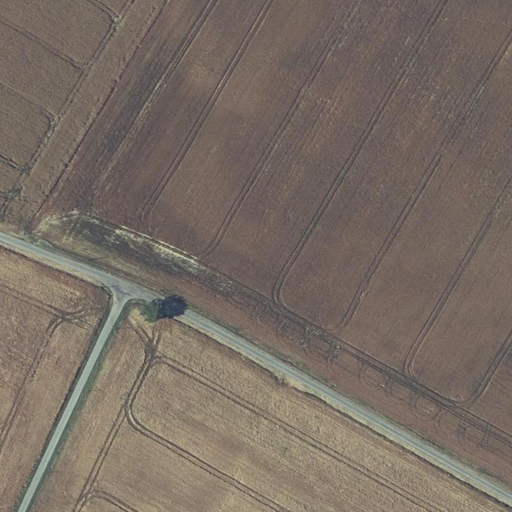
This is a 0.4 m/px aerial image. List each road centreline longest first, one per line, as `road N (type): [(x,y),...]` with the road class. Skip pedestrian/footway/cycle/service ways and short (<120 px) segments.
road 1 (tertiary): [(125,288),(202,322),(511,499)]
road 2 (unclassified): [(125,288),(23,511)]
road 3 (tertiary): [(0,235),(125,288)]
